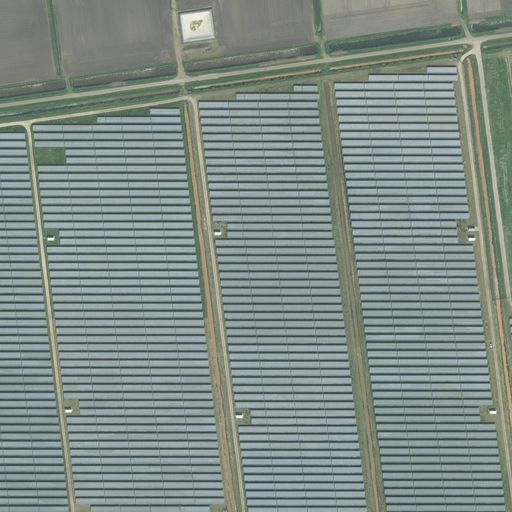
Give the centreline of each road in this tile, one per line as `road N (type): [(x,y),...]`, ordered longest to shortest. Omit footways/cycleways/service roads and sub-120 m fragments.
road 1 (unclassified): [(0,106),(511,35)]
road 2 (track): [(460,62),(511,497)]
road 3 (track): [(184,94),(195,105),(243,511)]
road 4 (track): [(27,121),(73,511)]
road 5 (track): [(0,125),(185,97)]
